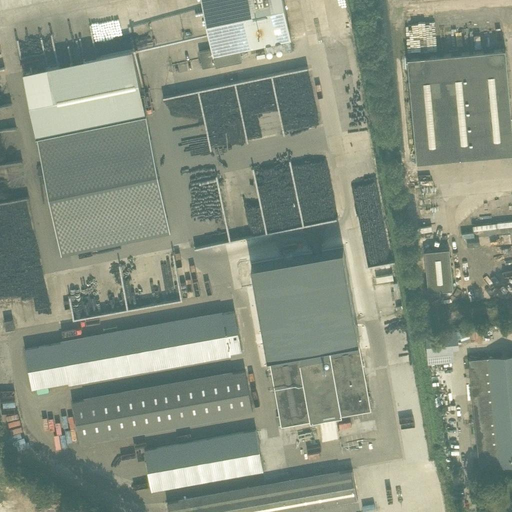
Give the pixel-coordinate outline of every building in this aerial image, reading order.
[(203,0),(213,48),(199,51),(203,67),(242,59),(240,47),(291,37),(283,0),(203,0)] [(78,10),(79,35),(90,35),(88,10),(78,10)] [(499,33),(481,35),(483,47),(500,46),(499,33)] [(47,66),(24,70),(30,102),(62,254),(171,231),(133,48),(47,66)] [(408,58),(417,161),(511,152),(511,118),(506,49),(408,58)] [(274,73),(201,87),(203,99),(211,104),(212,104),(212,100),(218,99),(217,97),(234,94),(240,101),(243,117),(233,126),(232,126),(236,126),(238,123),(239,129),(232,131),(229,136),(230,142),(284,131),(283,128),(281,124),(279,112),(281,109),(274,104),(272,102),(265,97),(268,92),(272,91),(276,85),(274,73)] [(11,103),(0,104),(0,303),(16,301),(17,296),(16,292),(21,291),(22,280),(22,276),(24,277),(27,276),(43,278),(28,192),(24,192),(25,185),(21,160),(0,163),(0,157),(17,159),(18,148),(11,103)] [(251,171),(249,179),(244,178),(242,183),(248,185),(250,180),(258,182),(258,180),(271,183),(272,178),(276,179),(278,173),(277,173),(279,167),(271,165),(272,162),(253,157),(249,171),(251,171)] [(376,190),(375,158),(349,159),(350,191),(376,190)] [(227,240),(289,228),(287,220),(283,221),(268,217),(270,211),(272,210),(257,207),(256,213),(249,214),(247,205),(244,218),(236,216),(235,221),(231,220),(232,226),(232,229),(224,230),(229,232),(227,240)] [(428,292),(453,290),(449,248),(424,251),(428,292)] [(370,409),(342,251),(253,266),(260,305),(259,306),(278,415),(276,415),(278,425),(370,409)] [(129,308),(183,299),(180,280),(176,280),(177,286),(137,292),(139,299),(128,301),(129,308)] [(233,310),(25,348),(32,387),(240,351),(233,310)] [(15,328),(13,318),(4,320),(6,330),(15,328)] [(511,354),(468,359),(479,467),(511,464),(511,354)] [(244,369),(73,401),(80,440),(251,409),(244,369)] [(255,429),(145,449),(152,489),(262,469),(255,429)] [(169,511),(277,511),(357,498),(352,469),(167,502),(169,511)] [(426,499),(442,497),(440,481),(430,483),(428,471),(415,473),(417,486),(424,485),(426,499)] [(383,500),(383,506),(398,504),(394,477),(374,480),(377,501),(383,500)]
